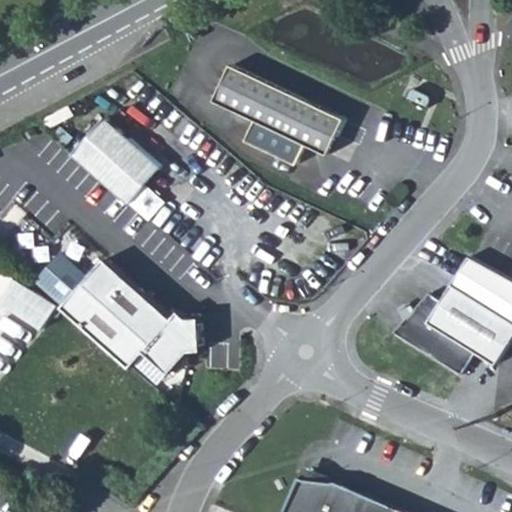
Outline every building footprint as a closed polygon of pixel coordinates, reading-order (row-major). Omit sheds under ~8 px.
[(223,91),(219,100),(258,119),(248,140),(299,164),(309,143),(332,154),(336,144),(349,117),(236,65),(223,91)] [(413,89),(409,97),(430,107),(433,99),(432,95),(416,88),(413,89)] [(111,118),(77,155),(133,204),(167,167),(111,118)] [(63,252),(37,281),(134,367),(148,352),(173,374),(195,348),(207,346),(201,315),(190,317),(182,311),(176,318),(108,258),(91,277),(63,252)] [(482,352),(502,364),(511,346),(511,279),(472,260),(448,300),(435,292),(400,333),(468,374),(482,352)] [(306,465),(302,475),(307,477),(339,479),(306,465)] [(302,475),(286,511),(414,511),(339,479),(307,477),(302,475)]
